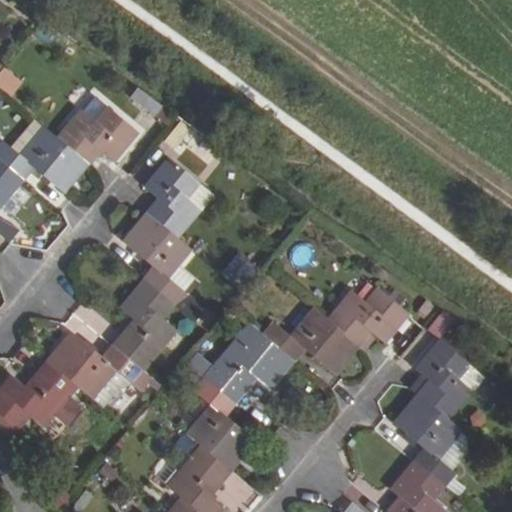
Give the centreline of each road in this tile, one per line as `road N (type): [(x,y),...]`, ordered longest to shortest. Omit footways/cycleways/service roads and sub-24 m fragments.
road 1 (track): [(511,206),(228,0)]
road 2 (residential): [(384,371),(266,511)]
road 3 (residential): [(112,187),(0,327)]
